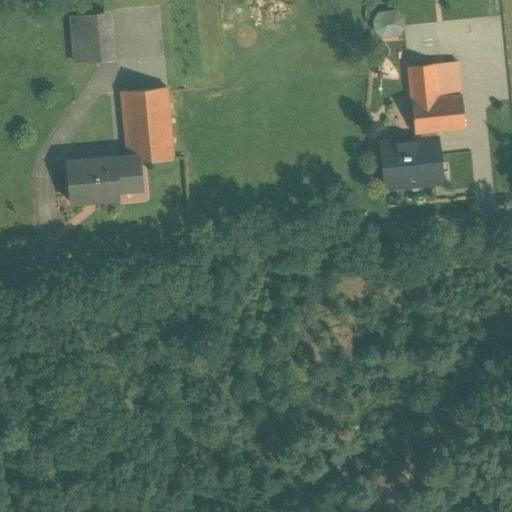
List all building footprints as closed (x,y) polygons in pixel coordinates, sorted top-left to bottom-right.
[(96,15),(72,17),(76,65),(100,63),(117,62),(113,14),(96,15)] [(420,133),(435,131),(464,128),(456,61),(407,67),(415,134),(420,133)] [(127,161),(134,160),(173,157),(167,92),(167,88),(120,92),(127,160),(127,161)] [(441,181),(435,131),(420,133),(420,140),(381,145),(386,187),(441,181)] [(136,183),(134,160),(127,161),(127,160),(114,161),(114,158),(65,162),(70,204),(118,199),(117,185),(136,183)]
